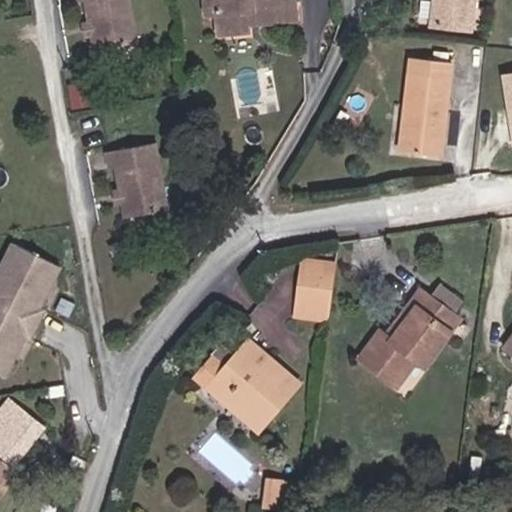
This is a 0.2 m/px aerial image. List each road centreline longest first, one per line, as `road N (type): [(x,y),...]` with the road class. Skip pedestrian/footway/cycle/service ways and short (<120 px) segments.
road 1 (residential): [(124,380),(104,326),(46,0)]
road 2 (residential): [(247,231),(511,197)]
road 3 (residential): [(247,231),(317,111),(351,36),(356,0)]
road 4 (residential): [(124,380),(247,231)]
road 5 (residential): [(81,511),(124,380)]
